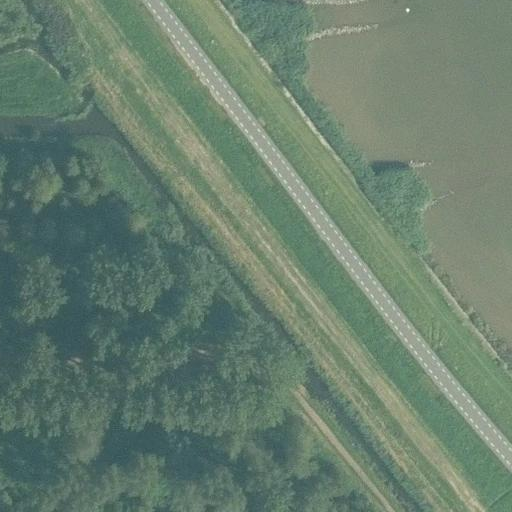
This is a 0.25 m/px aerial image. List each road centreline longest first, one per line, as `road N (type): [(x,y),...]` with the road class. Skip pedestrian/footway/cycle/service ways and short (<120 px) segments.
road 1 (track): [(83,0),(478,511)]
road 2 (tertiary): [(511,462),(150,0)]
road 3 (track): [(511,386),(213,0)]
road 4 (unknown): [(388,511),(276,369),(243,358),(0,360)]
